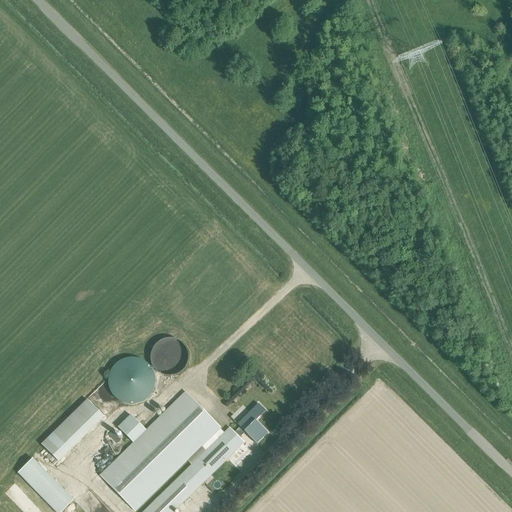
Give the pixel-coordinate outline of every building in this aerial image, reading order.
[(185,348),(184,346),(182,344),(180,342),(178,341),(176,340),(174,339),(172,338),(169,338),(167,338),(165,338),(163,339),(161,339),(159,340),(157,341),(156,342),(154,344),(153,345),(151,347),(151,349),(150,351),(150,353),(149,357),(149,359),(149,361),(150,363),(151,366),(152,368),(154,370),(156,372),(159,374),(161,375),(164,376),(166,376),(169,377),(171,376),(174,376),(176,375),(179,373),(181,372),(183,370),(184,368),(186,366),(187,363),(187,361),(188,359),(188,356),(187,354),(187,352),(186,350),(185,348)] [(152,369),(150,367),(148,365),(146,363),(144,361),(141,359),(138,358),(136,358),(133,357),(130,357),(128,358),(125,358),(122,359),(120,360),(118,361),(116,363),(115,364),(113,366),(111,369),(110,371),(109,373),(109,375),(108,380),(108,383),(109,386),(109,388),(110,391),(112,394),(114,396),(117,399),(120,401),(123,402),(126,403),(129,404),(132,404),(135,404),(138,403),(141,402),(144,400),(147,398),(149,396),(150,394),(152,391),(153,388),(154,385),(155,382),(155,379),(154,377),(154,374),(153,372),(152,369)] [(98,475),(133,511),(185,461),(190,465),(140,511),(170,511),(243,443),(238,438),(244,433),(255,445),(267,434),(254,421),(264,412),(258,405),(236,425),(239,428),(233,433),(229,428),(223,434),(219,429),(219,428),(185,392),(145,430),(130,414),(117,427),(132,443),(98,475)] [(41,445),(58,462),(104,417),(87,400),(41,445)] [(18,473),(57,511),(61,511),(73,500),(32,459),(18,473)]
